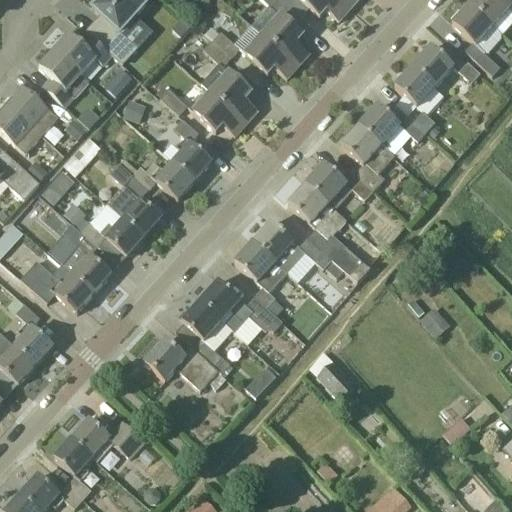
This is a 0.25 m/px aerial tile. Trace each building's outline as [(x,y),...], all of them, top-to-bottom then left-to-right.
[(100,21),(85,37),(119,68),(135,51),(126,43),(140,28),(133,21),(148,5),(145,3),(142,0),(100,0),(101,0),(102,1),(91,13),(100,21)] [(282,4),(276,0),(257,0),(273,14),(282,4)] [(349,13),(335,0),(294,0),(319,21),(325,14),(338,25),(349,13)] [(335,0),(349,13),(360,1),(359,0),(335,0)] [(494,31),(502,37),(511,26),(511,14),(511,13),(511,12),(498,0),(476,0),(470,7),(494,31)] [(500,38),(502,37),(494,31),(470,7),(451,28),(476,52),(476,51),(482,56),(487,57),(500,42),(500,38)] [(181,21),(171,33),(180,41),(190,30),(181,21)] [(297,71),(308,58),(296,47),(302,40),(282,22),(264,41),(297,71)] [(220,36),(218,38),(211,46),(230,63),(238,53),(220,36)] [(79,49),(68,39),(53,56),(80,81),(95,65),(102,70),(110,61),(87,40),(79,49)] [(246,61),(267,79),(273,72),(286,83),(297,71),(264,41),(246,61)] [(230,63),(211,46),(203,54),(210,60),(218,68),(212,75),(200,88),(213,99),(245,128),(257,116),(244,105),(250,97),(230,80),(222,72),(230,63)] [(435,92),(453,72),(430,51),(412,71),(435,92)] [(80,81),(53,56),(38,72),(49,83),(41,92),(64,113),(72,103),(73,104),(88,88),(80,81)] [(491,81),(499,72),(480,56),(473,64),(491,81)] [(479,78),(467,67),(458,77),(470,87),(479,78)] [(416,113),(435,92),(412,71),(394,91),(416,113)] [(56,122),(21,90),(13,100),(12,99),(4,108),(40,140),(56,122)] [(177,120),(186,111),(168,94),(159,103),(177,120)] [(234,141),(245,128),(213,99),(195,119),(215,137),(221,130),(234,141)] [(129,103),(122,121),(138,127),(145,110),(129,103)] [(24,159),(40,140),(4,108),(0,112),(0,137),(14,150),(24,159)] [(381,151),(400,131),(377,110),(358,130),(381,151)] [(425,138),(435,128),(423,116),(414,126),(425,138)] [(193,187),(211,167),(189,146),(197,137),(180,123),(172,133),(182,141),(173,153),(178,158),(171,167),(193,187)] [(416,147),(425,138),(414,126),(404,135),(416,147)] [(352,179),(359,186),(372,198),(383,186),(377,181),(393,163),(381,151),(358,130),(340,150),(361,169),(352,179)] [(0,154),(0,183),(23,205),(38,188),(25,176),(1,154),(0,154)] [(77,155),(61,169),(71,180),(87,166),(77,155)] [(26,174),(39,186),(47,177),(34,165),(26,174)] [(140,170),(131,180),(130,182),(147,197),(156,186),(177,205),(193,187),(171,167),(164,175),(158,170),(150,179),(140,170)] [(143,243),(161,223),(140,205),(147,197),(130,182),(131,180),(118,168),(110,177),(123,189),(105,208),(143,243)] [(328,209),(345,190),(324,168),(305,189),(328,209)] [(57,177),(43,200),(54,207),(68,185),(57,177)] [(372,198),(359,186),(350,195),(363,207),(372,198)] [(356,289),(369,275),(332,240),(345,225),(332,215),(333,214),(328,209),(305,189),(287,209),(310,230),(315,234),(306,244),(331,266),(342,277),(348,282),(356,289)] [(72,207),(63,216),(76,228),(85,218),(72,207)] [(143,243),(105,208),(80,238),(98,253),(106,244),(126,262),(143,243)] [(270,227),(252,247),(275,268),(286,278),(305,258),(324,275),(325,273),(337,283),(342,277),(331,266),(306,244),(298,253),(270,227)] [(12,228),(0,241),(0,262),(23,238),(12,228)] [(74,246),(78,249),(60,269),(93,299),(110,280),(91,262),(98,253),(80,238),(70,228),(62,237),(73,247),(74,246)] [(275,268),(252,247),(234,267),(256,288),(257,288),(268,298),(286,278),(275,268)] [(52,279),(36,265),(20,285),(47,308),(55,299),(76,318),(93,299),(60,269),(52,279)] [(198,307),(230,337),(246,320),(265,337),(268,333),(272,336),(280,327),(271,319),(252,301),(243,311),(217,286),(198,307)] [(252,301),(271,319),(279,309),(272,303),(260,292),(252,301)] [(181,326),(197,343),(188,352),(216,378),(218,376),(221,379),(230,369),(213,355),(230,337),(198,307),(181,326)] [(35,371),(52,351),(31,332),(39,323),(24,309),(16,318),(25,327),(17,336),(22,341),(13,351),(35,371)] [(419,321),(431,341),(447,331),(435,312),(419,321)] [(13,351),(0,338),(0,373),(18,390),(35,371),(13,351)] [(216,378),(188,352),(181,361),(164,345),(143,367),(164,386),(175,374),(200,396),(209,386),(216,378)] [(316,382),(339,406),(355,392),(332,367),(316,382)] [(245,394),(255,404),(275,382),(265,373),(245,394)] [(511,430),(511,409),(501,419),(511,430)] [(109,443),(88,424),(71,443),(91,462),(97,467),(115,448),(130,461),(143,447),(122,428),(109,443)] [(442,437),(448,445),(465,432),(459,424),(442,437)] [(82,472),(91,462),(71,443),(53,462),(74,481),(66,490),(83,504),(90,496),(80,487),(88,478),(82,472)] [(511,511),(511,443),(503,452),(511,462),(511,466),(509,469),(511,472),(511,511)] [(498,496),(477,474),(465,486),(486,507),(498,496)] [(58,499),(37,480),(20,499),(33,511),(47,511),(50,509),(52,511),(57,511),(64,505),(71,511),(76,511),(83,504),(66,490),(58,499)] [(393,491),(376,507),(379,511),(410,511),(411,511),(393,491)] [(33,511),(20,499),(8,511),(33,511)] [(212,511),(201,500),(188,511),(212,511)] [(503,511),(494,502),(484,511),(503,511)]
